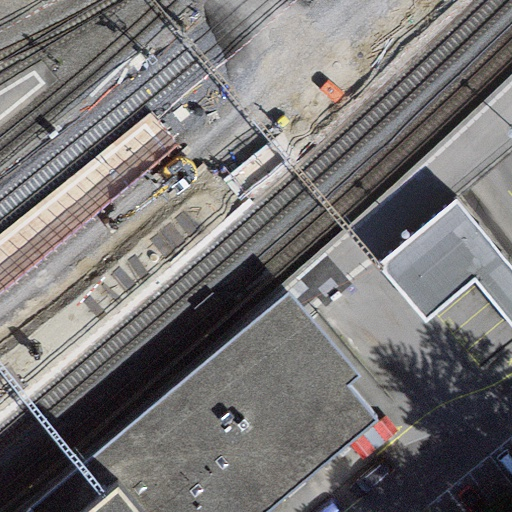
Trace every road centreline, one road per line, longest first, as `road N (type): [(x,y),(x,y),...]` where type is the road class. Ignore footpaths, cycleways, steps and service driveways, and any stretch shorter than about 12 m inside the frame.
road 1 (secondary): [(393,0),(511,142)]
road 2 (residential): [(410,511),(511,429)]
